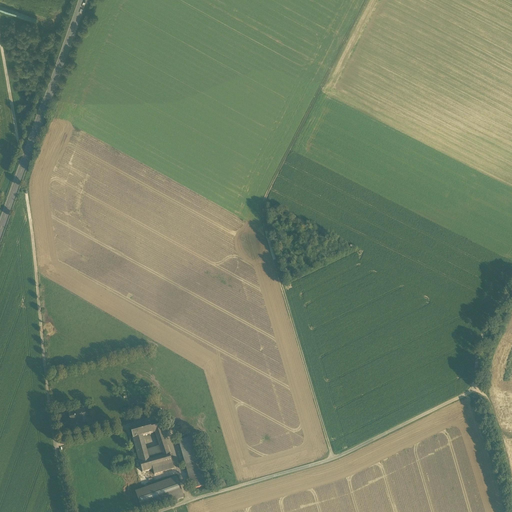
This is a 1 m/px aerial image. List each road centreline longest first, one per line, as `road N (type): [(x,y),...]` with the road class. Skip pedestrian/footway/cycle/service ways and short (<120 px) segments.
road 1 (track): [(332,458),(262,210),(365,0)]
road 2 (track): [(332,458),(474,387),(477,351),(511,283)]
road 3 (primary): [(82,0),(0,231)]
road 4 (track): [(50,411),(26,193)]
road 5 (track): [(0,39),(17,141),(0,193)]
